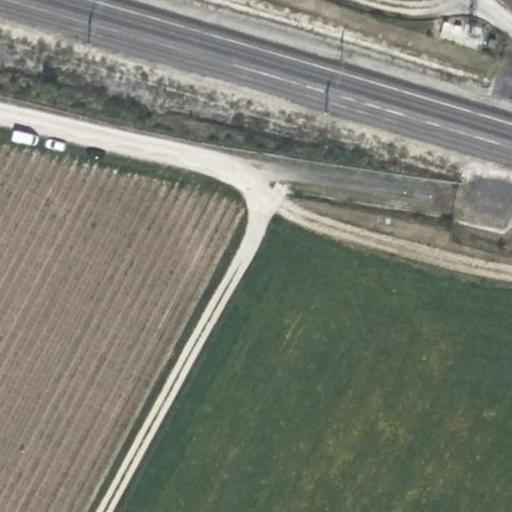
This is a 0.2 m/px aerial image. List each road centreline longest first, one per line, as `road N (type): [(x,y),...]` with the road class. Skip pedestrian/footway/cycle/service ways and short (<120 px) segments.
road 1 (track): [(106,511),(272,202)]
road 2 (track): [(511,274),(393,249),(285,212),(211,157)]
